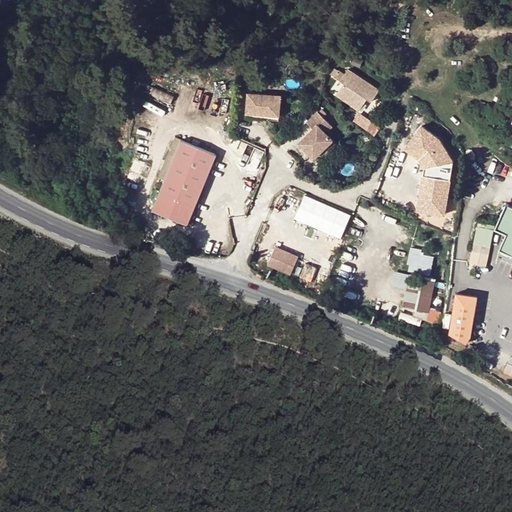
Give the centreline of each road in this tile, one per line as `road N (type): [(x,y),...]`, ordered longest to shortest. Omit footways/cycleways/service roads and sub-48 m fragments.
road 1 (secondary): [(230,282),(348,326),(511,411)]
road 2 (unclassified): [(230,282),(272,182),(286,178),(346,195),(372,182),(387,149)]
road 3 (secondary): [(0,197),(97,241),(230,282)]
road 4 (track): [(511,33),(440,30),(418,48),(412,72),(420,89),(447,86),(471,51)]
